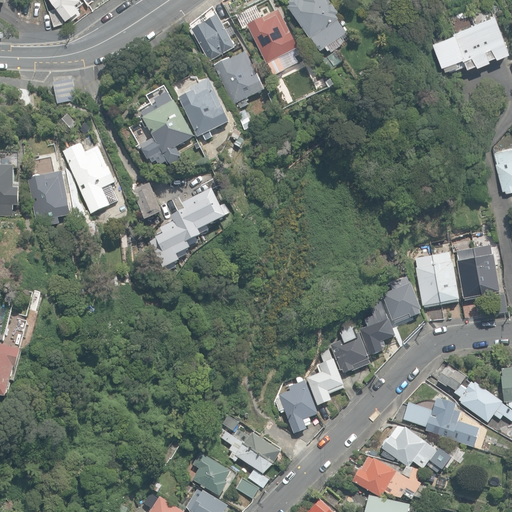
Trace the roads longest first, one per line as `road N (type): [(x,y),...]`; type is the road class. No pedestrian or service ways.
road 1 (residential): [(269,511),(425,349),(511,330)]
road 2 (tertiary): [(0,56),(81,50),(168,0)]
